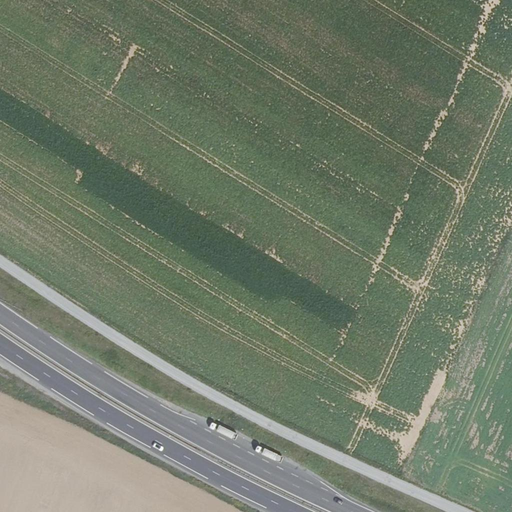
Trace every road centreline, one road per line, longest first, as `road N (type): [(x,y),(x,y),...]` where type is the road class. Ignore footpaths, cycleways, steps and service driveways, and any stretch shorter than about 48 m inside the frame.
road 1 (unclassified): [(0,260),(237,408),(461,511)]
road 2 (trunk): [(351,511),(124,394),(0,313)]
road 3 (trunk): [(0,342),(86,400),(293,511)]
